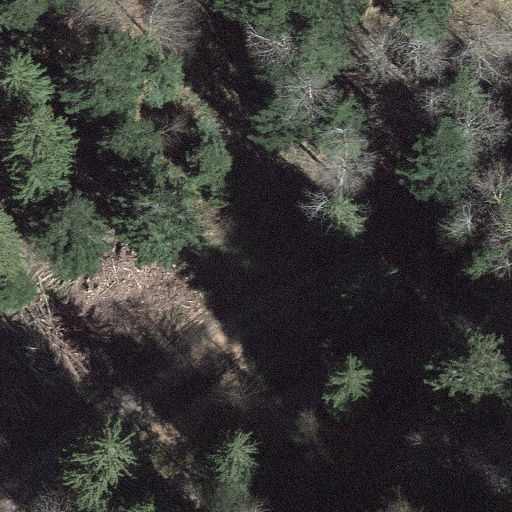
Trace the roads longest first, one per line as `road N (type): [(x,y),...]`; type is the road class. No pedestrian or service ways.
road 1 (track): [(0,505),(208,345),(511,155)]
road 2 (track): [(511,391),(324,473),(119,411)]
